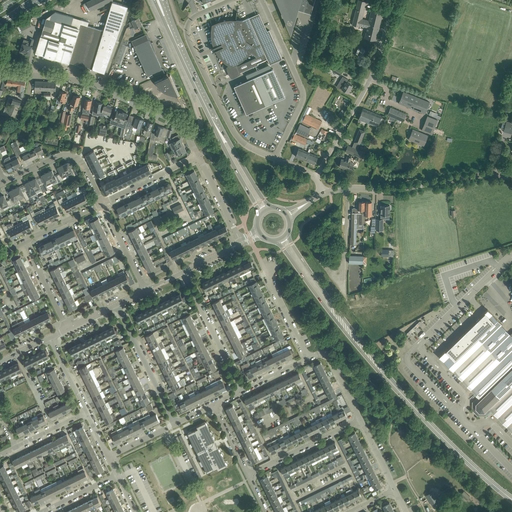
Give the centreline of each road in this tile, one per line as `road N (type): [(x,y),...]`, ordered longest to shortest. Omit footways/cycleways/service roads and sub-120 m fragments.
road 1 (residential): [(196,156),(173,119),(100,85),(0,71)]
road 2 (unclassified): [(274,159),(239,140),(189,43),(186,27),(198,15),(233,0)]
road 3 (secondary): [(273,241),(406,399)]
road 4 (secondary): [(406,399),(287,232)]
road 5 (unclassified): [(262,0),(302,95),(274,159)]
road 6 (residential): [(511,178),(347,189)]
road 7 (secondary): [(511,499),(406,399)]
road 8 (residential): [(175,424),(115,304)]
road 9 (residential): [(242,391),(183,272)]
road 10 (residential): [(3,181),(75,156),(101,203)]
road 11 (residential): [(247,474),(360,419)]
